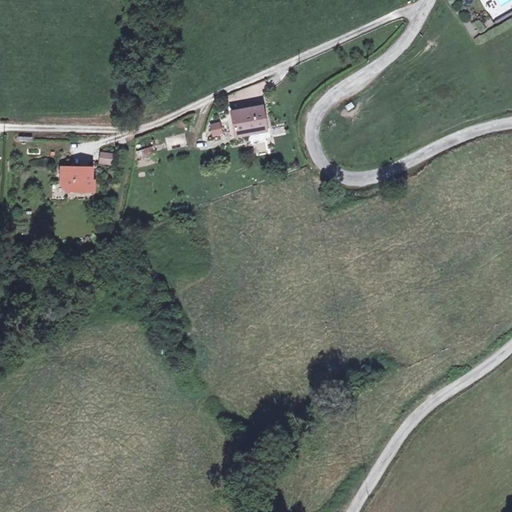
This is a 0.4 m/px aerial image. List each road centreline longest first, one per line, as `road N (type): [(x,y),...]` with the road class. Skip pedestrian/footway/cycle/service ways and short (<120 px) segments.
road 1 (residential): [(0,127),(132,131),(379,21),(422,11)]
road 2 (tertiary): [(511,123),(455,138),(375,178),(355,181),(323,165),(313,146),(322,108),(409,36),(422,11)]
road 3 (tertiary): [(353,511),(416,416),(511,346)]
